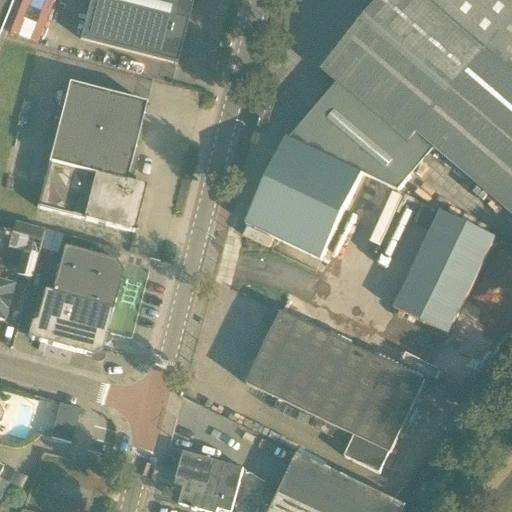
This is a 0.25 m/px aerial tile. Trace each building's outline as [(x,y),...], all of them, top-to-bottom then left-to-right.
[(0,0),(0,36),(14,0),(0,0)] [(90,0),(80,41),(177,66),(193,0),(90,0)] [(511,0),(390,0),(328,74),(404,140),(413,129),(416,131),(414,133),(511,216),(511,0)] [(134,234),(136,224),(146,188),(131,184),(138,160),(133,158),(146,106),(69,86),(37,209),(134,234)] [(287,140),(246,226),(322,262),(363,176),(290,141),(287,140)] [(441,214),(419,260),(395,311),(449,337),(496,240),(441,214)] [(31,281),(44,232),(14,225),(8,249),(23,253),(17,277),(31,281)] [(106,334),(113,311),(123,275),(116,263),(64,249),(44,325),(37,323),(31,325),(28,337),(32,342),(91,358),(102,352),(103,347),(107,346),(110,344),(111,340),(110,337),(106,334)] [(14,288),(0,283),(0,321),(4,323),(14,288)] [(426,384),(282,314),(247,386),(354,438),(345,459),(380,475),(389,455),(391,456),(426,384)] [(52,439),(59,403),(44,400),(36,435),(52,439)] [(73,444),(81,409),(61,404),(54,439),(73,444)] [(222,511),(231,511),(244,470),(184,453),(177,480),(185,483),(179,506),(201,511),(218,511),(219,511),(222,511)] [(404,511),(406,508),(298,456),(271,511),(404,511)] [(27,479),(14,473),(8,484),(21,490),(27,479)]
